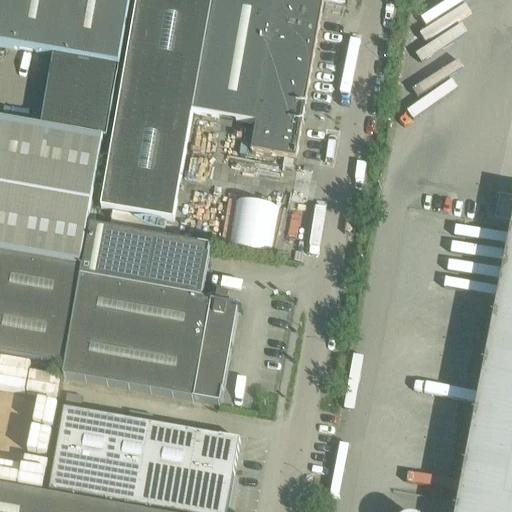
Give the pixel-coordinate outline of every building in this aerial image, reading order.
[(0,0),(0,49),(54,59),(118,71),(119,71),(131,0),(0,0)] [(251,156),(273,159),(296,164),(324,6),(292,0),(138,0),(101,212),(174,225),(192,116),(256,127),(251,156)] [(118,71),(54,59),(41,131),(103,142),(105,142),(118,71)] [(0,258),(80,272),(103,142),(41,131),(0,123),(0,258)] [(511,511),(511,200),(498,197),(497,201),(499,201),(495,224),(511,226),(511,232),(457,511),(511,511)] [(216,307),(202,304),(211,252),(90,231),(83,273),(64,382),(221,410),(232,347),(233,347),(239,310),(228,308),(230,301),(218,298),(216,307)] [(80,273),(80,272),(0,258),(0,360),(65,372),(64,382),(83,273),(80,273)] [(65,414),(50,496),(139,511),(228,511),(235,479),(236,469),(241,444),(220,441),(213,440),(65,414)] [(0,482),(45,490),(46,485),(23,482),(27,452),(3,448),(6,433),(0,432),(0,482)] [(123,511),(0,490),(0,511),(123,511)]
